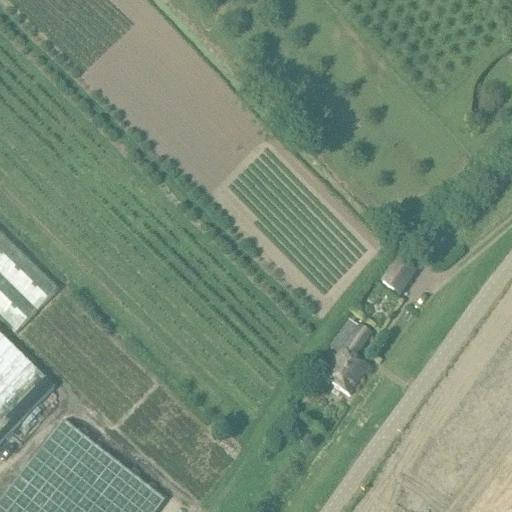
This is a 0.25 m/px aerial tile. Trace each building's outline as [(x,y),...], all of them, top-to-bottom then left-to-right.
[(0,235),(0,319),(14,333),(56,290),(0,235)] [(400,300),(417,275),(398,261),(380,287),(400,300)] [(348,324),(329,351),(339,358),(323,380),(349,398),(368,370),(353,361),(369,337),(359,330),(358,331),(348,324)] [(0,446),(54,391),(0,338),(0,446)] [(157,511),(164,503),(63,424),(0,503),(0,511),(157,511)]
